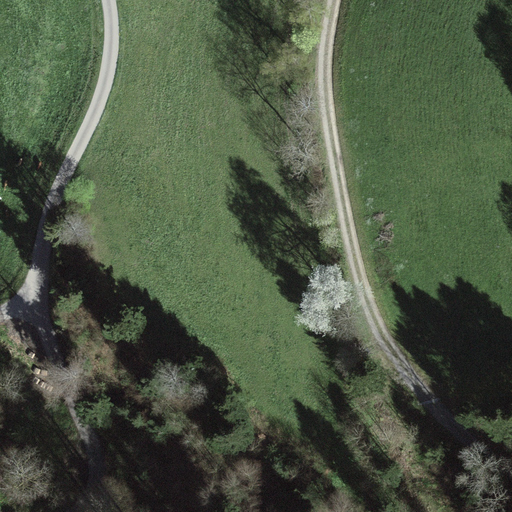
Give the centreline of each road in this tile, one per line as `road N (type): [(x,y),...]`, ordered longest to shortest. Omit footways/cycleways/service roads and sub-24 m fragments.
road 1 (track): [(84,511),(97,486),(97,461),(44,368),(33,326),(47,216),(109,63),(107,0)]
road 2 (track): [(332,0),(332,148),(357,279),(395,369),(458,425),(511,454)]
road 3 (track): [(395,369),(458,511)]
